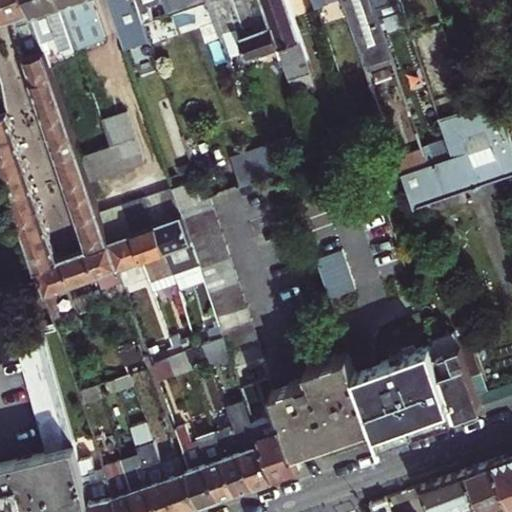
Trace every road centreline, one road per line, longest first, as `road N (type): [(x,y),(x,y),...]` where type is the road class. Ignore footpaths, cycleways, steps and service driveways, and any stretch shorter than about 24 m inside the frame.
road 1 (unknown): [(450,447),(351,196)]
road 2 (residential): [(264,511),(511,426)]
